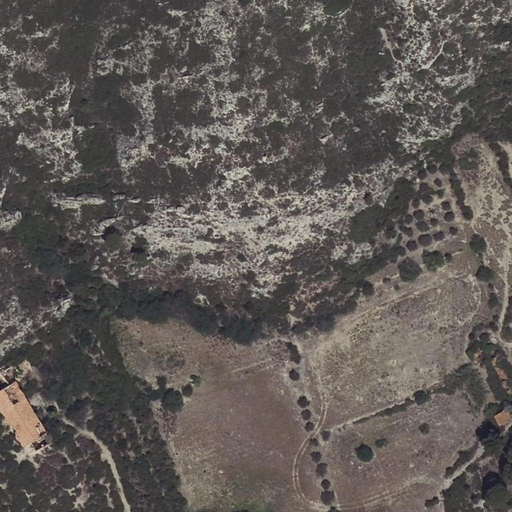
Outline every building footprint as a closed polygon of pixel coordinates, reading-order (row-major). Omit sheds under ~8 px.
[(490,350),(489,349),(484,343),(470,353),(475,361),(489,352),(490,351),(490,350)] [(511,381),(494,346),(489,349),(490,350),(490,351),(489,352),(511,401),(511,381)] [(19,357),(13,360),(23,374),(27,371),(19,357)] [(0,389),(15,381),(23,376),(23,374),(13,360),(0,366),(0,389)] [(32,442),(46,433),(15,381),(0,389),(0,406),(24,446),(32,442)] [(511,416),(508,409),(495,416),(501,424),(511,416)] [(55,440),(50,431),(46,433),(51,442),(55,440)] [(51,442),(46,433),(32,442),(36,452),(51,442)]
